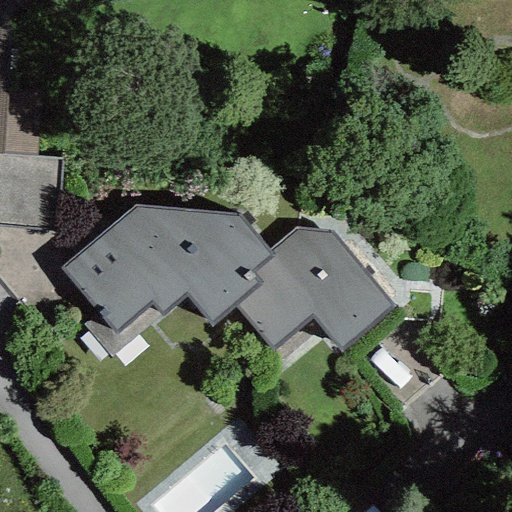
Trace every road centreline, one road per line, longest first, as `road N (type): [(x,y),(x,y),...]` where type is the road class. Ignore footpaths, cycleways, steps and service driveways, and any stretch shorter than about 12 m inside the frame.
road 1 (residential): [(511,399),(375,511)]
road 2 (residential): [(0,406),(92,511)]
